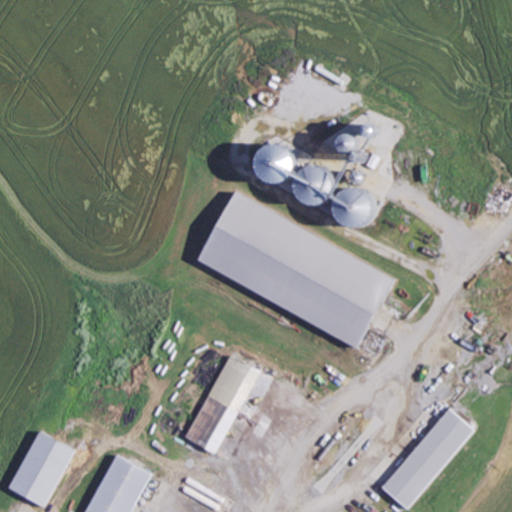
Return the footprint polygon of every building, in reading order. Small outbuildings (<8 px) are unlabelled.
[(409,278),(247,192),(209,264),(371,350),(409,278)] [(195,439),(227,454),(267,368),(235,353),(195,439)] [(416,510),(486,431),(459,407),(389,487),(416,510)] [(17,489),(54,507),(83,448),(45,430),(17,489)] [(140,511),(159,471),(121,454),(93,511),(140,511)]
